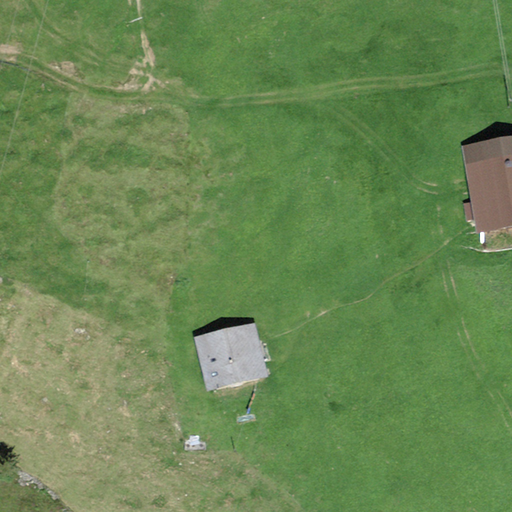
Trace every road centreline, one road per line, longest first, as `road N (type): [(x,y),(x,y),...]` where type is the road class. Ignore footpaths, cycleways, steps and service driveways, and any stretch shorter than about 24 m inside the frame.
road 1 (track): [(143,69),(203,103),(254,95),(339,111),(412,173),(450,184)]
road 2 (track): [(134,0),(143,69),(133,86),(117,93),(0,60)]
